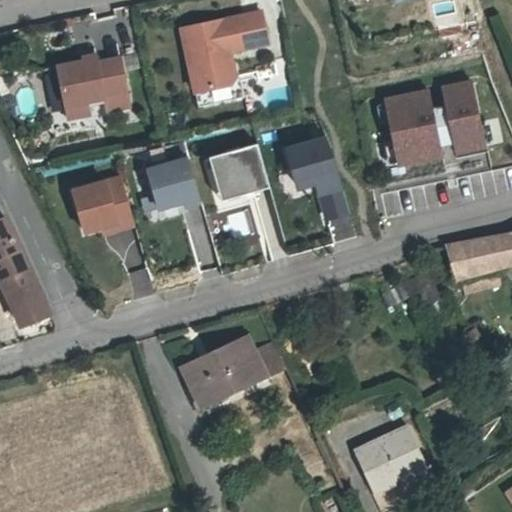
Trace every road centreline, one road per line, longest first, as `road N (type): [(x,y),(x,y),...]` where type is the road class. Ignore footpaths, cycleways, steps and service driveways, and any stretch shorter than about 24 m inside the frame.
road 1 (residential): [(511,225),(82,339)]
road 2 (residential): [(0,162),(82,339)]
